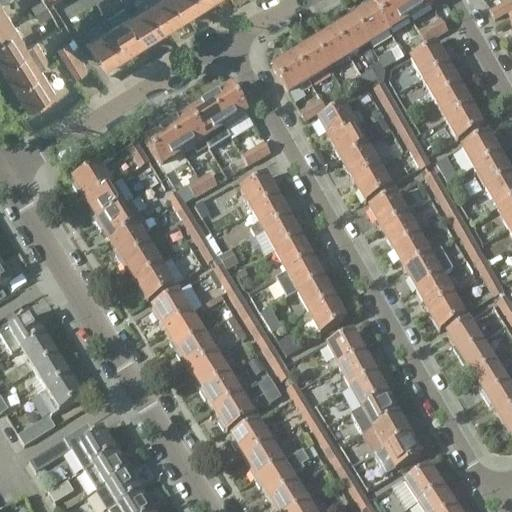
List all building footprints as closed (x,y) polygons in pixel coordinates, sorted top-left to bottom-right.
[(36,14),(46,7),(41,0),(40,0),(31,6),(36,14)] [(84,8),(79,0),(78,0),(77,1),(76,0),(74,0),(67,4),(78,23),(90,16),(85,7),(84,8)] [(79,0),(84,8),(85,7),(95,1),(94,0),(79,0)] [(138,0),(135,2),(139,9),(130,15),(145,39),(164,27),(149,3),(154,0),(138,0)] [(174,0),(154,0),(149,3),(164,27),(184,15),(174,0)] [(201,0),(174,0),(184,15),(203,2),(201,0)] [(396,0),(389,0),(374,9),(390,35),(410,23),(396,0)] [(396,0),(410,23),(432,10),(425,0),(396,0)] [(511,12),(511,3),(511,2),(489,14),(494,23),(511,12)] [(2,6),(0,6),(0,35),(15,27),(2,6)] [(46,7),(36,14),(40,21),(51,15),(46,7)] [(390,35),(374,9),(354,21),(370,48),(390,35)] [(130,15),(110,28),(125,52),(145,39),(130,15)] [(349,61),(370,48),(354,21),(334,34),(349,61)] [(429,29),(435,41),(447,34),(440,23),(429,29)] [(28,48),(15,27),(0,35),(0,60),(2,64),(28,48)] [(125,52),(110,28),(90,41),(105,65),(125,52)] [(424,47),(435,41),(429,29),(417,36),(424,47)] [(329,73),(349,61),(334,34),(314,46),(329,73)] [(61,56),(77,46),(73,39),(57,49),(61,56)] [(15,85),(40,69),(50,63),(37,42),(28,48),(2,64),(15,85)] [(75,78),(86,72),(91,69),(77,46),(61,56),(75,78)] [(308,85),(329,73),(314,46),(293,59),(308,85)] [(421,85),(446,71),(434,50),(409,64),(421,85)] [(395,65),(389,55),(377,62),(383,73),(395,65)] [(312,90),(308,85),(293,59),(272,72),(288,98),(300,91),(303,96),(312,90)] [(54,91),(40,69),(15,85),(28,107),(29,106),(32,110),(56,95),(53,91),(54,91)] [(457,91),(446,71),(421,85),(433,105),(457,91)] [(361,79),(366,89),(378,83),(372,73),(361,79)] [(355,96),(366,89),(361,79),(349,86),(355,96)] [(379,103),(389,97),(383,87),(373,93),(379,103)] [(457,91),(433,105),(444,124),(468,110),(457,91)] [(222,132),(223,132),(245,118),(229,93),(207,107),(222,132)] [(389,97),(379,103),(385,113),(395,107),(389,97)] [(310,110),(315,119),(325,112),(320,104),(310,110)] [(208,153),(228,141),(222,132),(207,107),(186,119),(202,145),(206,151),(208,153)] [(391,123),(401,117),(395,107),(385,113),(391,123)] [(304,125),(315,119),(310,110),(299,116),(304,125)] [(480,131),(468,110),(444,124),(456,145),(480,131)] [(347,121),(340,111),(317,124),(329,145),(353,132),(364,125),(358,115),(347,121)] [(401,117),(391,123),(397,133),(406,128),(401,117)] [(202,145),(186,119),(166,132),(181,158),(193,150),(197,156),(206,151),(202,145)] [(402,143),(412,138),(406,128),(397,133),(402,143)] [(186,165),(181,158),(166,132),(144,146),(160,171),(161,171),(165,178),(186,165)] [(353,132),(329,145),(340,165),(364,152),(353,132)] [(412,138),(402,143),(408,153),(418,148),(412,138)] [(472,174),(497,160),(485,139),(460,153),(472,174)] [(139,172),(149,166),(136,145),(126,151),(139,172)] [(251,151),(257,163),(267,157),(260,145),(251,151)] [(408,153),(414,164),(424,158),(418,148),(408,153)] [(247,169),(257,163),(251,151),(241,157),(247,169)] [(364,152),(340,165),(352,185),(376,172),(364,152)] [(414,164),(416,167),(420,174),(430,168),(424,158),(414,164)] [(508,180),(497,160),(472,174),(484,194),(508,180)] [(85,206),(110,190),(97,169),(72,185),(85,206)] [(376,172),(352,185),(364,207),(388,193),(376,172)] [(429,190),(439,185),(433,175),(424,180),(429,190)] [(197,184),(205,196),(216,189),(209,177),(197,184)] [(487,218),(495,214),(511,204),(511,186),(508,180),(484,194),(490,205),(482,209),(487,218)] [(264,181),(240,195),(239,195),(251,216),(276,203),(264,181)] [(184,208),(205,196),(197,184),(176,196),(179,201),(184,208)] [(439,185),(429,190),(435,200),(445,195),(439,185)] [(110,190),(85,206),(97,225),(122,210),(110,190)] [(445,195),(435,200),(441,211),(451,205),(445,195)] [(214,198),(193,210),(201,223),(222,212),(214,198)] [(380,234),(404,221),(392,200),(368,213),(380,234)] [(176,217),(186,211),(184,208),(179,201),(170,206),(176,217)] [(255,240),(287,223),(276,203),(251,216),(238,223),(245,234),(250,231),(255,240)] [(511,204),(495,214),(507,234),(511,230),(511,204)] [(447,221),(457,215),(451,205),(441,211),(447,221)] [(135,229),(122,210),(97,225),(109,245),(135,229)] [(186,211),(176,217),(183,227),(192,221),(186,211)] [(452,231),(462,225),(457,215),(447,221),(452,231)] [(192,221),(183,227),(189,237),(198,231),(192,221)] [(416,240),(404,221),(380,234),(391,254),(416,240)] [(264,262),(274,256),(298,243),(287,223),(255,240),(253,241),(264,262)] [(121,265),(147,249),(141,239),(149,234),(143,224),(135,229),(109,245),(121,265)] [(462,225),(452,231),(458,241),(468,235),(462,225)] [(195,247),(205,241),(198,231),(189,237),(195,247)] [(464,251),(474,245),(468,235),(458,241),(464,251)] [(217,261),(228,255),(227,253),(229,252),(222,240),(214,245),(210,238),(205,241),(211,251),(217,261)] [(428,260),(416,240),(391,254),(403,275),(428,260)] [(211,251),(205,241),(195,247),(201,257),(211,251)] [(309,263),(298,243),(274,256),(285,276),(309,263)] [(470,261),(480,255),(474,245),(464,251),(470,261)] [(159,269),(154,261),(147,249),(121,265),(134,285),(159,269)] [(212,264),(217,261),(211,251),(201,257),(208,267),(212,264)] [(230,254),(228,255),(217,261),(212,264),(217,272),(222,269),(226,275),(238,267),(230,254)] [(414,295),(439,280),(433,270),(444,264),(438,254),(428,260),(403,275),(414,295)] [(480,255),(470,261),(476,271),(486,265),(480,255)] [(321,283),(309,263),(285,276),(296,297),(321,283)] [(481,281),(492,275),(486,265),(476,271),(481,281)] [(0,269),(0,292),(10,286),(0,269)] [(172,290),(159,269),(134,285),(147,306),(172,290)] [(218,284),(228,279),(226,275),(222,269),(217,272),(212,275),(218,284)] [(248,279),(245,273),(235,279),(238,284),(248,279)] [(487,291),(497,286),(492,275),(481,281),(487,291)] [(224,295),(234,289),(228,279),(218,284),(224,295)] [(439,280),(414,295),(426,315),(451,300),(439,280)] [(332,303),(321,283),(296,297),(307,317),(332,303)] [(497,286),(487,291),(490,296),(493,302),(503,296),(497,286)] [(231,305),(241,299),(234,289),(224,295),(231,305)] [(164,334),(189,318),(196,314),(191,306),(184,310),(176,297),(151,313),(164,334)] [(222,298),(201,310),(203,315),(224,302),(222,298)] [(237,315),(247,309),(241,299),(231,305),(237,315)] [(451,300),(426,315),(438,336),(463,321),(451,300)] [(503,316),(511,310),(511,309),(506,300),(497,306),(503,316)] [(332,303),(307,317),(319,338),(344,324),(332,303)] [(243,325),(253,319),(247,309),(237,315),(243,325)] [(511,310),(503,316),(510,327),(511,325),(511,310)] [(202,338),(190,318),(189,318),(164,334),(176,354),(202,338)] [(31,319),(7,334),(0,338),(0,341),(11,360),(44,340),(31,319)] [(249,335),(259,329),(253,319),(243,325),(249,335)] [(459,360),(479,348),(466,327),(446,339),(459,360)] [(255,345),(265,339),(259,329),(249,335),(255,345)] [(188,374),(214,358),(202,338),(176,354),(188,374)] [(338,373),(363,359),(351,338),(326,351),(338,373)] [(262,355),(272,349),(265,339),(255,345),(262,355)] [(285,360),(298,353),(289,339),(276,346),(285,360)] [(32,375),(56,361),(44,340),(11,360),(17,369),(25,364),(32,375)] [(479,348),(459,360),(472,380),(492,368),(479,348)] [(268,365),(278,359),(272,349),(262,355),(268,365)] [(201,394),(227,378),(214,358),(188,374),(201,394)] [(274,375),(284,369),(278,359),(268,365),(274,375)] [(363,359),(338,373),(349,393),(374,379),(363,359)] [(69,381),(56,361),(32,375),(45,395),(69,381)] [(505,388),(492,368),(472,380),(485,400),(505,388)] [(284,369),(274,375),(281,386),(291,380),(284,369)] [(213,414),(239,398),(238,396),(247,391),(236,373),(227,379),(227,378),(201,394),(213,414)] [(385,399),(374,379),(349,393),(360,413),(385,399)] [(52,420),(58,417),(81,402),(69,381),(45,395),(39,399),(52,420)] [(292,404),(301,398),(295,388),(286,393),(292,404)] [(511,399),(505,388),(485,400),(497,421),(511,411),(511,399)] [(0,417),(8,413),(5,408),(17,400),(10,389),(0,395),(0,417)] [(239,398),(213,414),(226,434),(252,419),(239,398)] [(301,398),(292,404),(299,414),(307,408),(301,398)] [(385,399),(360,413),(371,433),(396,419),(385,399)] [(307,408),(299,414),(305,424),(314,418),(307,408)] [(511,411),(497,421),(511,442),(511,440),(511,411)] [(311,434),(320,428),(314,418),(305,424),(311,434)] [(371,459),(373,458),(383,453),(407,439),(396,419),(371,433),(360,439),(371,459)] [(17,439),(24,450),(55,431),(48,420),(17,439)] [(243,462),(267,446),(254,426),(230,441),(243,462)] [(320,428),(311,434),(317,444),(326,439),(320,428)] [(94,441),(86,429),(63,444),(28,466),(35,477),(71,455),(85,476),(115,457),(102,436),(94,441)] [(326,439),(317,444),(324,454),(332,448),(326,439)] [(394,474),(419,460),(407,439),(383,453),(373,458),(379,467),(388,462),(394,474)] [(256,482),(280,466),(267,446),(243,462),(256,482)] [(330,464),(339,459),(332,448),(324,454),(330,464)] [(269,501),(293,485),(289,480),(302,472),(299,469),(306,465),(300,453),(280,466),(256,482),(269,501)] [(127,475),(115,457),(85,476),(96,495),(105,489),(127,475)] [(339,459),(330,464),(336,474),(345,469),(339,459)] [(366,489),(376,482),(364,464),(354,470),(366,489)] [(345,469),(336,474),(343,484),(351,479),(345,469)] [(419,507),(441,492),(428,472),(405,487),(419,507)] [(118,510),(140,496),(127,475),(105,489),(111,500),(102,505),(105,511),(114,511),(118,510)] [(349,494),(357,489),(351,479),(343,484),(349,494)] [(48,497),(54,507),(73,495),(67,485),(48,497)] [(275,511),(296,511),(306,505),(293,486),(293,485),(269,502),(275,511)] [(355,504),(364,499),(357,489),(349,494),(355,504)] [(441,492),(419,507),(421,511),(452,511),(454,511),(441,492)] [(150,511),(140,496),(118,510),(114,511),(150,511)] [(364,499),(355,504),(359,511),(365,511),(370,509),(364,499)]
